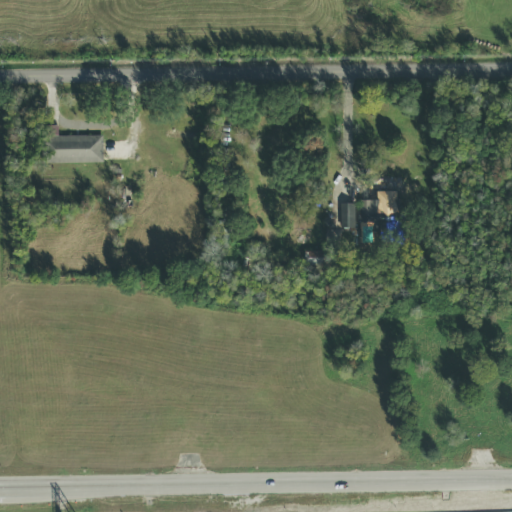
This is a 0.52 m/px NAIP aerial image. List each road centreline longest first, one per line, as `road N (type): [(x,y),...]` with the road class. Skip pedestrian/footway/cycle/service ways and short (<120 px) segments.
road 1 (residential): [(0,74),(511,67)]
road 2 (primary): [(511,487),(5,489)]
